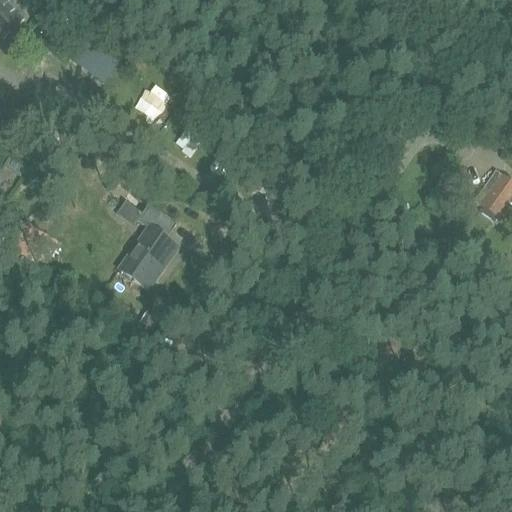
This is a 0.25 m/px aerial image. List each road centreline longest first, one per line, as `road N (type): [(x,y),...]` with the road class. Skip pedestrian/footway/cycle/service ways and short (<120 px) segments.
road 1 (unclassified): [(308,312),(511,14)]
road 2 (track): [(166,511),(308,312)]
